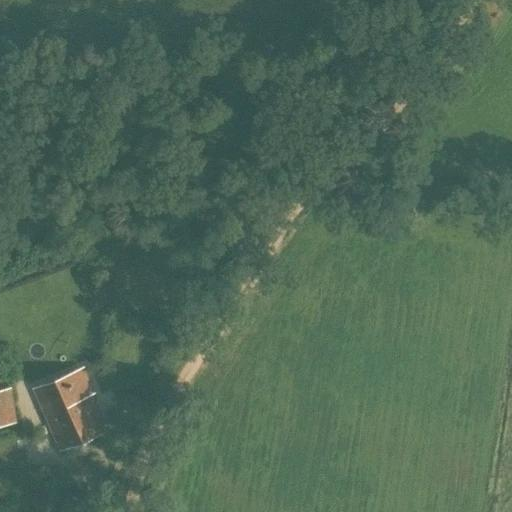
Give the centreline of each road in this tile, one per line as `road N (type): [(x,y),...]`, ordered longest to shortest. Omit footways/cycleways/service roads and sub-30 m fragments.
road 1 (track): [(307,193),(273,233),(155,423),(128,511)]
road 2 (track): [(0,67),(54,142),(158,157),(224,155),(261,164),(307,193)]
road 3 (track): [(414,87),(307,193)]
